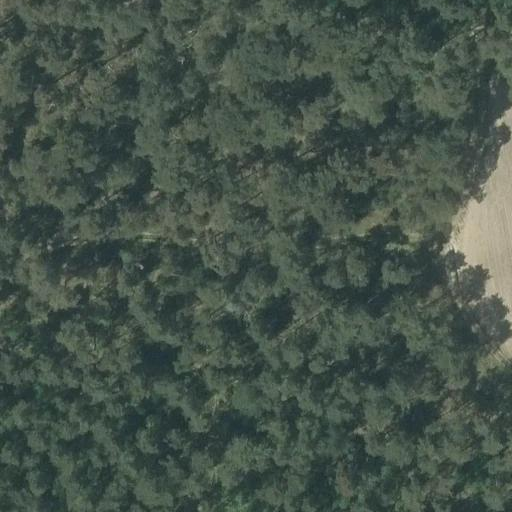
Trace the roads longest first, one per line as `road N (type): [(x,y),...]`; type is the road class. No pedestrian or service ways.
road 1 (track): [(0,259),(89,240),(159,236),(226,248),(448,237)]
road 2 (track): [(484,0),(483,105),(448,237),(447,303),(472,342),(511,375)]
